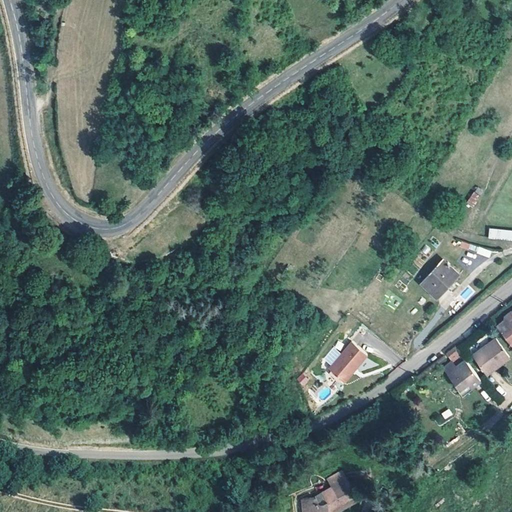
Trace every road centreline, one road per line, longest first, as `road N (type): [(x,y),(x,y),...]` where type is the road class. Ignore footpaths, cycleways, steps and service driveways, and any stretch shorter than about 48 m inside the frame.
road 1 (secondary): [(400,0),(249,104),(145,210),(105,229),(79,223),(49,188),(10,0)]
road 2 (unclassified): [(287,436),(162,454),(0,442)]
road 3 (residential): [(511,286),(378,391),(287,436)]
road 4 (unknown): [(511,400),(376,511)]
